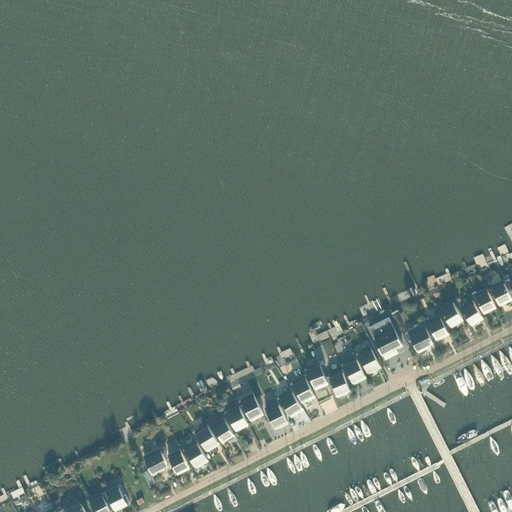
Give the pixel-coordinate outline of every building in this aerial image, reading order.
[(492,288),(500,303),(511,297),(504,282),(492,288)] [(478,300),(484,312),(496,306),(487,288),(476,293),(475,291),(472,293),(476,300),(478,300)] [(461,306),(472,324),(483,317),(472,299),(461,306)] [(441,308),(451,325),(463,318),(452,301),(441,308)] [(397,309),(392,312),(395,317),(400,315),(397,309)] [(432,328),(437,338),(449,332),(439,314),(429,319),(428,317),(424,319),(429,330),(432,328)] [(369,327),(383,354),(402,344),(389,317),(369,327)] [(423,345),(424,347),(430,344),(429,342),(432,340),(425,325),(415,329),(414,327),(408,330),(417,348),(423,345)] [(359,353),(356,354),(360,362),(363,360),(368,372),(369,371),(369,370),(379,365),(380,366),(370,345),(370,346),(370,347),(359,352),(359,351),(358,351),(359,353)] [(347,350),(336,356),(338,360),(350,354),(347,350)] [(354,355),(342,361),(354,384),(366,377),(354,355)] [(307,368),(304,369),(306,374),(309,373),(315,387),(316,387),(315,386),(326,381),(327,382),(320,363),(319,361),(318,361),(319,362),(308,367),(307,366),(307,368)] [(330,375),(327,376),(330,384),(333,383),(338,395),(338,394),(338,393),(349,389),(349,390),(350,390),(341,369),(341,370),(330,374),(329,374),(330,375)] [(305,376),(290,384),(291,386),(294,391),(297,390),(303,401),(303,400),(313,394),(314,395),(315,395),(306,377),(305,376)] [(280,397),(277,398),(282,406),(285,404),(291,415),(292,414),(301,407),(302,408),(303,408),(291,389),(290,389),(291,390),(281,396),(280,395),(279,396),(280,397)] [(242,400),(239,401),(243,409),(246,408),(251,419),(252,418),(262,412),(262,413),(263,413),(253,393),(252,393),(253,394),(242,399),(242,398),(241,398),(242,400)] [(266,407),(276,427),(276,426),(287,421),(287,422),(288,421),(278,401),(277,402),(267,408),(266,407)] [(315,403),(304,409),(307,415),(319,408),(315,403)] [(227,411),(236,429),(248,423),(239,405),(227,411)] [(213,424),(223,441),(235,434),(224,417),(213,424)] [(196,430),(195,430),(207,449),(208,449),(208,448),(217,442),(218,443),(219,442),(218,441),(214,435),(207,423),(206,424),(207,424),(197,431),(196,430)] [(185,446),(185,447),(196,466),(197,466),(197,465),(207,459),(207,460),(208,459),(196,440),(195,440),(196,441),(186,447),(185,446)] [(160,447),(144,455),(153,473),(165,467),(164,465),(167,463),(161,450),(160,447)] [(182,467),(183,469),(189,466),(180,448),(168,454),(176,470),(182,467)] [(149,469),(143,472),(150,484),(155,482),(149,469)] [(112,488),(106,491),(115,509),(129,502),(126,494),(123,495),(119,487),(113,490),(112,488)] [(90,497),(89,498),(96,511),(109,511),(110,511),(111,511),(112,511),(101,492),(101,493),(91,498),(90,497)] [(61,510),(62,511),(86,511),(79,499),(79,500),(65,507),(64,506),(64,507),(64,508),(61,510)]
